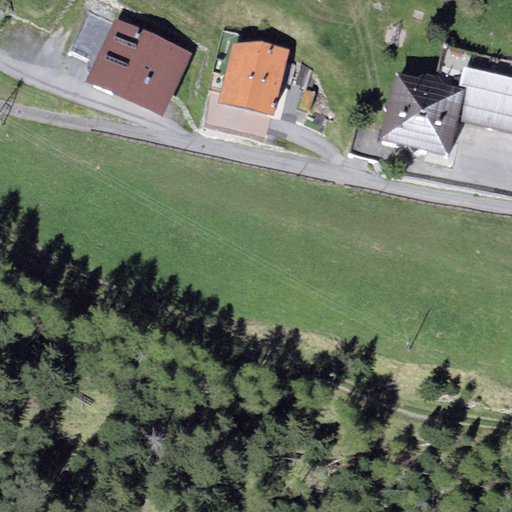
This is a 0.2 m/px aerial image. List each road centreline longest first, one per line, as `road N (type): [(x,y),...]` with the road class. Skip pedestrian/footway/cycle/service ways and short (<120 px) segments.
road 1 (track): [(511,421),(448,413),(342,380),(0,234)]
road 2 (residential): [(0,57),(166,131),(511,205)]
road 3 (track): [(0,96),(153,125)]
